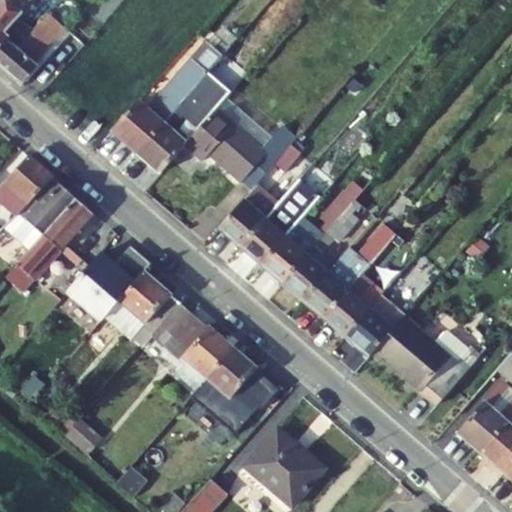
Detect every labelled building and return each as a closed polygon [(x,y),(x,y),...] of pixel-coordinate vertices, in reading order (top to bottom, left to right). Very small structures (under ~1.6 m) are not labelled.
[(0,47),(7,40),(9,37),(6,33),(24,13),(21,11),(31,0),(4,0),(0,5),(0,47)] [(0,47),(0,66),(23,86),(40,68),(36,65),(67,30),(49,14),(35,31),(25,43),(19,51),(7,40),(0,47)] [(230,48),(237,40),(222,27),(208,43),(215,49),(222,41),(230,48)] [(70,33),(67,30),(36,65),(40,68),(70,33)] [(148,112),(138,103),(113,131),(139,153),(208,73),(230,48),(222,41),(215,49),(208,43),(148,112)] [(197,119),(224,87),(208,73),(139,153),(162,173),(186,144),(178,137),(195,117),(197,119)] [(291,146),(296,140),(282,127),(273,137),(228,97),(186,144),(205,161),(211,153),(254,190),(272,169),(291,146)] [(291,146),(272,169),(282,178),(302,155),(291,146)] [(47,183),(53,177),(30,156),(6,183),(6,184),(2,188),(4,200),(20,214),(47,183)] [(356,200),(379,173),(364,160),(356,169),(365,176),(348,195),(344,191),(333,204),(344,213),(346,211),(356,200)] [(300,180),(310,189),(324,174),(313,165),(300,180)] [(55,191),(61,184),(53,177),(47,183),(55,191)] [(327,191),(334,183),(329,177),(321,186),(327,191)] [(305,195),(310,189),(300,180),(295,186),(305,195)] [(29,253),(78,199),(61,184),(55,191),(47,183),(20,214),(3,229),(29,253)] [(263,265),(297,226),(287,217),(296,206),(306,195),(305,195),(295,186),(266,220),(242,248),(263,265)] [(23,293),(94,214),(78,199),(29,253),(7,279),(23,293)] [(346,211),(352,217),(362,205),(356,200),(346,211)] [(242,248),(266,220),(245,201),(220,229),(242,248)] [(344,213),(333,204),(320,219),(326,224),(331,228),(344,213)] [(307,215),(296,206),(287,217),(297,226),(303,219),(307,215)] [(338,243),(357,221),(352,217),(346,211),(344,213),(331,228),(327,233),(336,240),(338,243)] [(314,248),(324,236),(319,232),(303,219),(297,226),(263,265),(283,284),(314,248)] [(327,233),(331,228),(326,224),(319,232),(324,236),(327,233)] [(357,256),(350,249),(335,266),(304,302),(325,319),(363,277),(370,268),(397,237),(384,225),(357,256)] [(323,255),(336,240),(327,233),(324,236),(314,248),(323,255)] [(370,268),(381,277),(409,246),(397,237),(370,268)] [(134,286),(145,274),(152,266),(131,247),(113,267),(134,286)] [(304,302),(335,266),(323,255),(314,248),(283,284),(304,302)] [(134,286),(113,267),(99,255),(68,291),(103,322),(107,318),(121,301),(134,286)] [(405,300),(432,269),(417,256),(390,287),(405,300)] [(374,286),(381,277),(370,268),(363,277),(374,286)] [(181,304),(145,274),(134,286),(121,301),(147,323),(133,340),(143,348),(152,337),(181,304)] [(381,297),(370,289),(374,286),(363,277),(325,319),(346,337),(381,297)] [(382,296),(381,297),(346,337),(370,357),(376,351),(404,318),(406,316),(382,296)] [(121,301),(107,318),(133,340),(147,323),(121,301)] [(198,391),(233,350),(181,304),(152,337),(184,364),(177,373),(198,391)] [(451,359),(404,318),(376,351),(439,405),(470,369),(454,355),(451,359)] [(281,391),(233,350),(198,391),(192,398),(236,436),(259,410),(265,410),(281,391)] [(482,452),(511,418),(511,353),(498,369),(511,380),(511,391),(504,384),(486,405),(484,403),(459,432),(482,452)] [(67,435),(77,423),(55,406),(44,419),(65,437),(67,435)] [(511,418),(482,452),(505,472),(511,464),(511,418)] [(100,436),(81,419),(77,423),(67,435),(86,452),(100,436)] [(280,426),(246,466),(294,507),(327,469),(297,443),(298,441),(280,426)] [(118,483),(131,494),(140,483),(127,472),(118,483)] [(212,511),(228,494),(212,479),(182,511),(212,511)]
